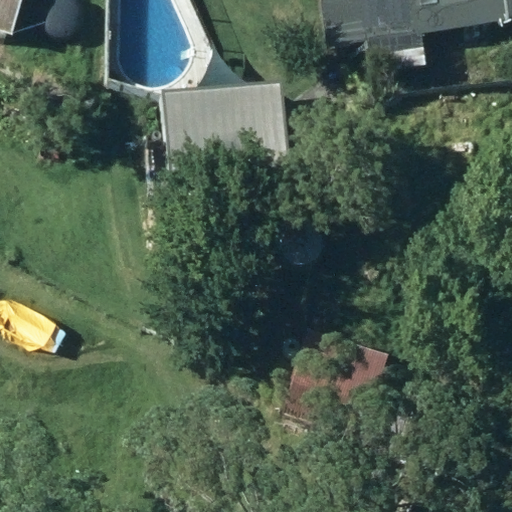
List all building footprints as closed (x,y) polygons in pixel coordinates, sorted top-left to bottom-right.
[(0,0),(0,28),(10,31),(18,0),(0,0)] [(511,0),(318,0),(323,38),(361,33),(365,76),(488,62),(483,19),(511,15),(511,0)] [(93,105),(42,84),(28,118),(79,139),(93,105)] [(159,100),(167,182),(287,170),(279,88),(159,100)] [(443,147),(485,143),(483,106),(440,108),(443,147)] [(280,408),(339,430),(355,385),(374,392),(387,357),(309,328),(280,408)] [(511,354),(503,349),(485,383),(511,397),(511,354)]
